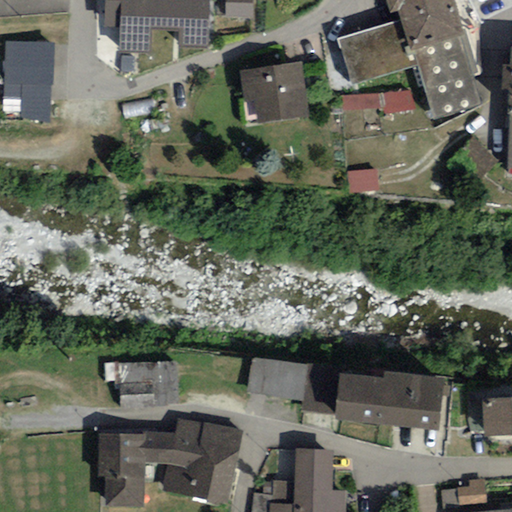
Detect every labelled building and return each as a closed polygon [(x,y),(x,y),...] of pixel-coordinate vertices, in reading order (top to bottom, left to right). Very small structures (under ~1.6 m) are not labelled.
[(0,0),(0,14),(34,13),(32,0),(0,0)] [(102,0),(103,19),(114,20),(113,50),(153,50),(154,27),(176,27),(175,50),(212,50),(211,0),(102,0)] [(223,0),(222,16),(244,17),(244,0),(223,0)] [(412,46),(456,33),(447,0),(386,0),(389,8),(401,5),(405,21),(412,46)] [(412,46),(405,21),(339,41),(351,83),(417,64),(412,46)] [(456,33),(412,46),(417,64),(432,119),(477,106),(456,33)] [(6,117),(54,119),(56,42),(8,40),(6,117)] [(243,72),(248,123),(299,117),(293,67),(243,72)] [(511,114),(505,114),(503,168),(511,168),(511,114)] [(307,365),(252,356),(247,391),(302,399),(307,365)] [(104,384),(120,383),(121,406),(179,402),(177,360),(103,364),(104,384)] [(329,371),(323,416),(430,430),(436,386),(329,371)] [(511,400),(476,401),(477,434),(511,433),(511,400)] [(144,431),(98,433),(101,503),(142,502),(146,461),(170,462),(163,491),(228,503),(241,430),(177,417),(175,432),(144,431)] [(337,446),(296,445),(295,483),(271,482),(269,511),(345,511),(346,488),(336,488),(337,446)] [(487,482),(460,484),(461,501),(488,499),(487,482)]
